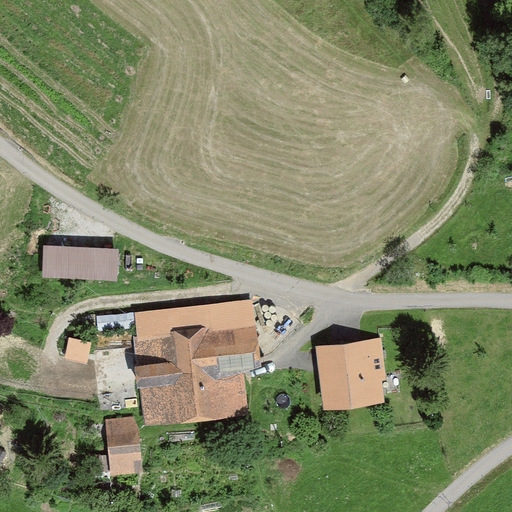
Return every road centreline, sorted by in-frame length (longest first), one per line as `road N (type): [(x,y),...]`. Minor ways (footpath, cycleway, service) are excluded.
road 1 (unclassified): [(511,301),(341,298),(260,277),(114,220),(0,145)]
road 2 (track): [(270,365),(366,276),(436,225),(500,129),(504,81),(486,0)]
road 3 (track): [(260,277),(228,291),(72,313),(53,331),(51,366),(87,385)]
